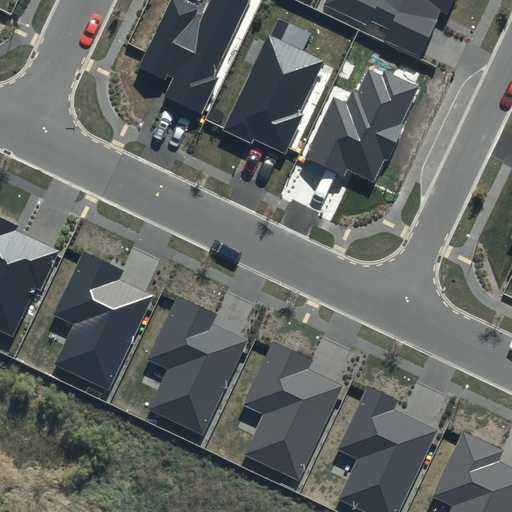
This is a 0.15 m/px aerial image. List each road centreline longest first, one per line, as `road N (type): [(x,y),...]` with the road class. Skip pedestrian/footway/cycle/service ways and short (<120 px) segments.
road 1 (residential): [(26,136),(395,312)]
road 2 (residential): [(395,312),(511,66)]
road 3 (residential): [(90,0),(26,136)]
road 4 (residential): [(395,312),(511,367)]
